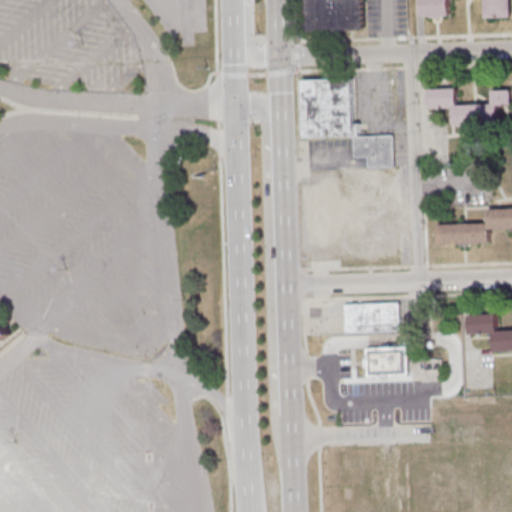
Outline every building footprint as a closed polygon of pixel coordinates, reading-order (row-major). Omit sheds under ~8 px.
[(309,0),(310,30),(365,29),(364,0),(309,0)] [(452,16),(451,0),(421,0),(422,17),(452,16)] [(511,0),(486,0),(486,17),(511,17),(511,0)] [(341,258),(397,257),(396,215),(406,215),(405,204),(396,204),(395,135),(362,135),(362,122),(355,122),(354,77),(303,79),(304,138),(354,137),(355,157),(368,156),(368,168),(339,169),(341,258)] [(455,126),(501,125),(500,107),(511,106),(511,89),(494,90),(494,104),(459,105),(459,88),(429,89),(430,109),(454,109),(455,126)] [(440,223),(441,244),(492,243),(492,229),(511,228),(511,207),(491,208),(491,222),(440,223)] [(345,332),(345,303),(401,302),(402,330),(345,332)] [(511,349),(511,329),(500,329),(499,314),(469,314),(469,334),(494,333),(495,350),(511,349)] [(0,323),(11,334),(0,343),(0,323)] [(367,375),(367,348),(408,347),(409,374),(367,375)]
